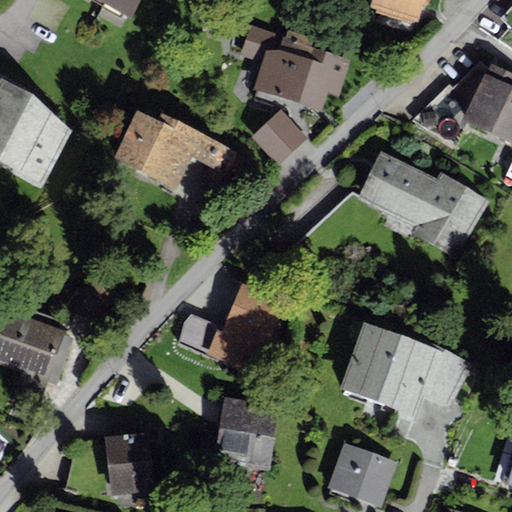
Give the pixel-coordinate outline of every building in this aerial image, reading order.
[(99,0),(130,16),(138,0),(99,0)] [(370,0),(369,7),(417,21),(423,4),(428,6),(429,0),(370,0)] [(262,62),(254,87),(258,88),(254,99),(305,116),(309,106),(322,110),(327,94),(340,98),(353,59),(311,45),(312,41),(287,32),(285,37),(250,26),(241,54),(262,62)] [(448,84),(411,121),(455,148),(467,123),(511,142),(511,74),(490,64),(490,65),(479,60),(453,87),(448,84)] [(0,78),(0,161),(43,184),(72,129),(31,91),(0,78)] [(136,110),(114,158),(177,188),(191,159),(207,166),(199,182),(236,200),(256,158),(161,113),(158,121),(136,110)] [(268,143),(282,158),(302,139),(288,125),(268,143)] [(439,172),(437,178),(381,150),(356,200),(348,195),(295,242),(327,278),(382,226),(387,215),(414,226),(411,233),(454,256),(490,201),(439,172)] [(88,279),(76,315),(105,324),(116,288),(88,279)] [(214,329),(205,353),(256,372),(280,311),(237,294),(223,332),(214,329)] [(0,364),(20,371),(15,386),(44,396),(49,383),(57,386),(75,333),(61,329),(64,321),(25,308),(22,316),(3,310),(0,318),(0,364)] [(364,322),(339,388),(415,415),(423,397),(448,406),(466,361),(444,348),(443,351),(364,322)] [(278,405),(223,397),(215,458),(235,461),(234,465),(269,470),(278,405)] [(147,431),(105,436),(107,460),(110,493),(111,496),(158,492),(163,438),(148,439),(147,431)] [(343,442),(327,488),(380,507),(397,461),(343,442)] [(110,493),(107,460),(92,461),(92,456),(72,455),(65,490),(92,498),(94,494),(110,493)]
